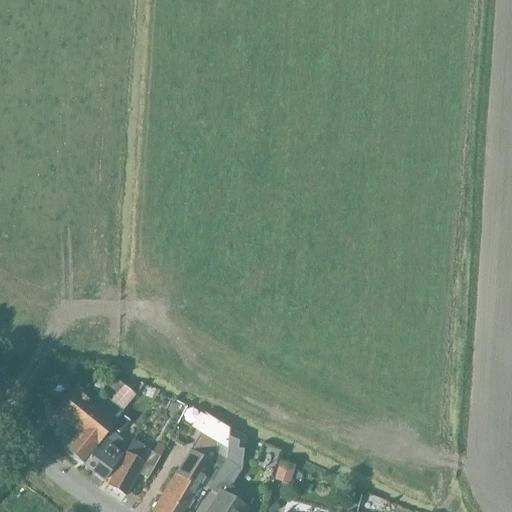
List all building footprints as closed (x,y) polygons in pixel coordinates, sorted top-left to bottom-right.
[(110,402),(121,412),(135,395),(124,385),(110,402)] [(78,433),(66,449),(84,463),(116,422),(78,391),(58,417),(78,433)] [(217,495),(206,511),(245,511),(253,501),(230,487),(241,471),(244,438),(228,430),(227,450),(226,460),(208,489),(217,495)] [(95,450),(84,465),(104,481),(116,465),(115,465),(121,456),(114,450),(122,441),(111,433),(97,451),(95,450)] [(201,434),(151,511),(184,511),(191,501),(200,486),(206,490),(208,489),(226,460),(227,450),(201,434)] [(133,441),(107,485),(126,496),(138,474),(147,479),(159,457),(142,447),(142,446),(133,441)]
